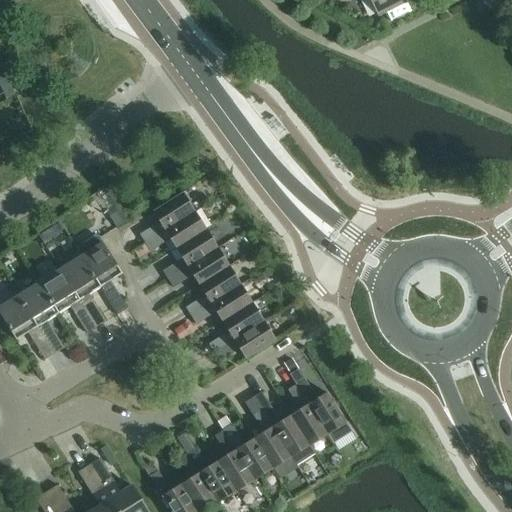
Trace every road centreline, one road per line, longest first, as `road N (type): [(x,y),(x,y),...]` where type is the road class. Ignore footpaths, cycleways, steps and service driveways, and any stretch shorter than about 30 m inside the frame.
road 1 (residential): [(193,67),(0,216)]
road 2 (residential): [(188,404),(145,427),(102,413),(22,429)]
road 3 (residential): [(22,429),(52,388),(121,341),(152,332)]
road 4 (tertiary): [(437,354),(463,428),(511,500)]
road 5 (tertiary): [(274,178),(293,215),(385,286)]
road 6 (tertiary): [(401,261),(274,178)]
road 7 (tertiary): [(274,178),(193,67)]
